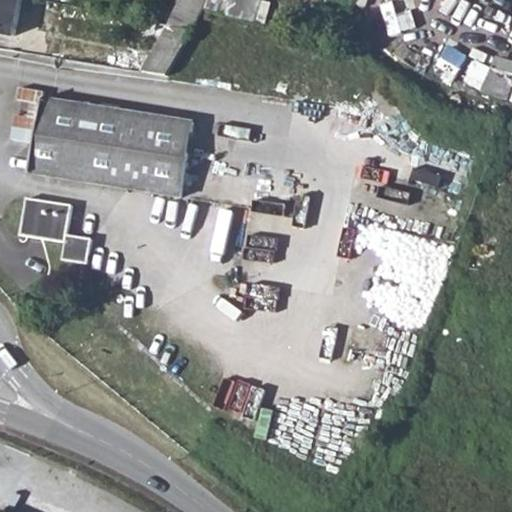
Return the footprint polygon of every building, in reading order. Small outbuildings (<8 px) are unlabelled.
[(0,0),(0,37),(11,39),(20,0),(0,0)] [(166,77),(204,11),(206,0),(177,0),(165,28),(154,26),(149,36),(159,39),(150,58),(114,52),(110,69),(166,77)] [(489,24),(487,54),(504,55),(506,25),(489,24)] [(42,101),(30,176),(180,200),(192,125),(42,101)] [(328,133),(363,139),(367,116),(332,110),(328,133)] [(65,244),(63,261),(87,265),(91,241),(66,236),(70,208),(26,201),(20,237),(65,244)]
